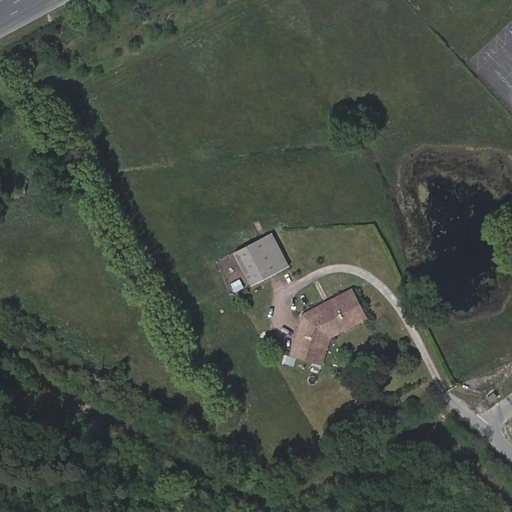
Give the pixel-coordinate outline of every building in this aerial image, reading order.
[(270,233),(234,252),(252,285),(288,266),(270,233)] [(327,309),(324,303),(303,314),(298,331),(301,332),(294,356),(316,362),(326,333),(363,313),(350,289),(335,298),(337,303),(327,309)] [(335,298),(324,303),(327,309),(337,303),(335,298)] [(365,318),(363,313),(326,333),(316,362),(321,363),(329,337),(365,318)] [(301,332),(298,331),(290,354),(294,356),(301,332)]
